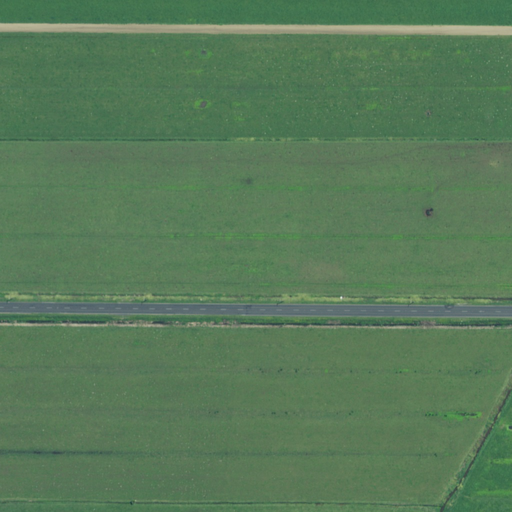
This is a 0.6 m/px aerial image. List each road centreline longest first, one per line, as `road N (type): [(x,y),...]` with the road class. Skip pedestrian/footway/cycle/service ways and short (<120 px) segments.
road 1 (track): [(511,37),(0,26)]
road 2 (secondary): [(511,310),(0,307)]
